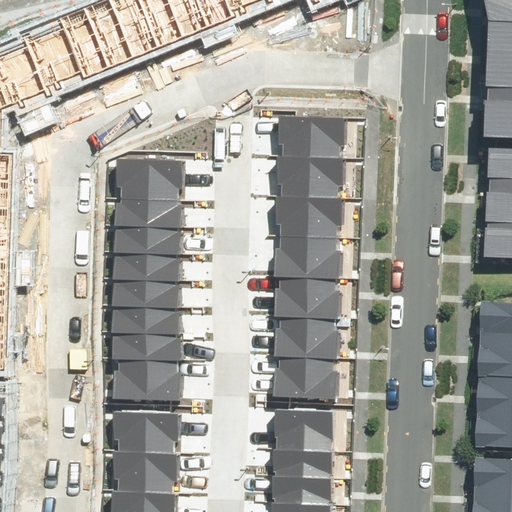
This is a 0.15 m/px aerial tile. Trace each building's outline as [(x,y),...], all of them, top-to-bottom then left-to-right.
[(0,78),(0,376),(11,376),(27,153),(7,151),(6,128),(301,0),(312,0),(318,13),(344,0),(148,0),(0,64),(0,77),(0,78)] [(511,0),(496,0),(500,15),(495,119),(511,118),(511,0)] [(511,118),(495,119),(494,165),(511,164),(511,118)] [(129,195),(177,197),(178,155),(130,153),(129,195)] [(511,164),(494,165),(493,211),(511,210),(511,164)] [(289,190),(288,224),(343,226),(344,192),(289,190)] [(129,195),(127,247),(181,249),(183,197),(177,197),(129,195)] [(511,210),(493,211),(492,257),(511,257),(511,210)] [(288,224),(287,257),(341,259),(343,226),(288,224)] [(125,301),(179,303),(181,249),(127,247),(125,301)] [(287,257),(286,290),(340,292),(341,259),(287,257)] [(511,288),(484,288),(483,325),(511,325),(511,288)] [(286,290),(285,323),(339,325),(340,292),(286,290)] [(125,301),(123,353),(177,355),(179,303),(125,301)] [(285,323),(283,356),(338,358),(339,325),(285,323)] [(511,325),(483,325),(482,362),(511,362),(511,325)] [(123,353),(121,393),(176,395),(177,355),(123,353)] [(283,356),(282,389),(337,391),(338,358),(283,356)] [(511,362),(482,362),(481,399),(511,399),(511,362)] [(279,398),(277,441),(337,444),(339,401),(279,398)] [(511,399),(481,399),(480,436),(511,436),(511,399)] [(123,448),(171,450),(173,408),(125,406),(123,448)] [(511,436),(480,436),(479,473),(511,473),(511,436)] [(277,441),(276,468),(336,470),(337,444),(277,441)] [(170,463),(171,450),(123,448),(120,511),(176,511),(177,506),(169,506),(169,491),(175,491),(176,463),(170,463)] [(276,468),(274,494),(335,497),(336,470),(276,468)] [(511,473),(479,473),(478,510),(511,510),(511,473)] [(274,494),(273,511),(333,511),(335,497),(274,494)]
